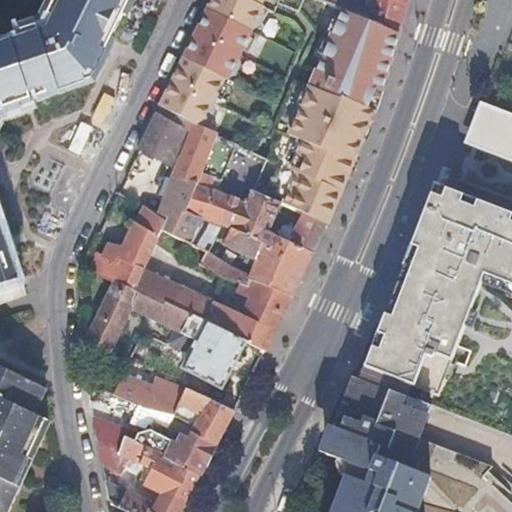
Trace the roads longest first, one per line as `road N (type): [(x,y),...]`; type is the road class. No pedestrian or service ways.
road 1 (secondary): [(441,0),(348,250),(219,511)]
road 2 (secondary): [(253,511),(401,186),(466,0)]
road 3 (residential): [(186,0),(66,248),(57,315),(61,377),(91,511)]
